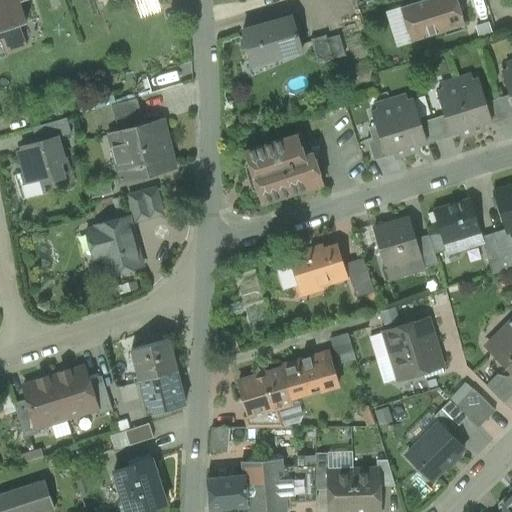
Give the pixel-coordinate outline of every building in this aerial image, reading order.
[(451,0),(426,0),(413,4),(417,16),(404,20),(411,42),(463,26),(456,3),(453,4),(451,0)] [(19,1),(0,7),(0,42),(1,42),(4,51),(25,44),(19,26),(26,23),(19,3),(19,1)] [(292,18),(242,32),(252,66),(301,51),(292,18)] [(325,37),(310,41),(317,65),(332,61),(325,37)] [(511,70),(503,74),(509,95),(511,103),(511,70)] [(478,82),(458,88),(472,133),(485,129),(482,123),(490,120),(485,103),(478,82)] [(458,88),(437,95),(444,116),(449,133),(450,133),(457,131),(459,137),(472,133),(458,88)] [(511,103),(509,95),(497,99),(504,120),(511,117),(511,103)] [(137,99),(111,106),(116,121),(141,114),(137,99)] [(497,99),(485,103),(490,120),(491,124),(504,120),(497,99)] [(414,102),(393,109),(407,154),(420,150),(418,143),(426,141),(421,123),(414,102)] [(393,109),(372,115),(375,126),(379,137),(384,154),(385,154),(393,151),(395,158),(407,154),(393,109)] [(444,116),(432,120),(439,141),(452,137),(450,133),(449,133),(444,116)] [(66,119),(32,129),(36,143),(56,137),(57,138),(71,134),(66,119)] [(432,120),(421,123),(426,141),(427,144),(439,141),(432,120)] [(163,121),(109,135),(121,182),(175,168),(163,121)] [(375,126),(369,128),(372,139),(379,137),(375,126)] [(297,135),(244,151),(261,205),(324,185),(313,152),(304,155),(297,135)] [(36,143),(22,148),(24,157),(20,158),(24,173),(15,176),(22,200),(46,193),(44,184),(63,178),(59,164),(64,162),(57,138),(56,137),(36,143)] [(372,139),(368,140),(374,161),(386,157),(385,154),(384,154),(379,137),(372,139)] [(108,182),(85,187),(88,200),(111,194),(108,182)] [(511,186),(494,192),(505,231),(505,232),(507,232),(511,230),(511,186)] [(154,188),(128,195),(136,222),(162,215),(154,188)] [(468,200),(433,211),(440,232),(443,243),(444,243),(478,232),(468,200)] [(128,217),(96,226),(97,229),(86,231),(93,260),(104,257),(109,276),(141,268),(128,217)] [(408,218),(374,228),(385,267),(420,257),(415,240),(408,218)] [(511,247),(507,232),(505,232),(505,231),(493,234),(501,259),(511,255),(511,247)] [(440,232),(429,235),(435,254),(446,251),(444,243),(443,243),(440,232)] [(484,247),(481,238),(478,232),(444,243),(446,251),(448,258),(484,247)] [(488,263),(501,259),(493,234),(481,238),(484,247),(488,263)] [(429,235),(415,240),(420,257),(424,268),(438,264),(429,235)] [(335,245),(310,253),(309,250),(289,256),(299,287),(317,282),(318,287),(346,279),(335,245)] [(511,255),(501,259),(504,271),(511,268),(511,255)] [(388,278),(424,268),(420,257),(385,267),(388,278)] [(364,259),(351,263),(354,274),(349,275),(356,296),(357,296),(357,295),(372,290),(372,291),(373,291),(364,259)] [(504,271),(501,259),(488,263),(492,275),(504,271)] [(428,294),(430,309),(446,306),(443,292),(428,294)] [(426,319),(384,332),(391,356),(434,343),(426,319)] [(511,321),(511,322),(509,320),(505,324),(508,326),(485,349),(511,375),(511,321)] [(380,359),(391,356),(384,332),(373,335),(380,359)] [(168,340),(131,351),(138,377),(134,378),(135,382),(177,372),(168,340)] [(434,343),(391,356),(399,380),(441,367),(434,343)] [(327,352),(282,365),(280,370),(289,398),(309,392),(307,386),(319,383),(322,391),(338,386),(327,352)] [(399,380),(391,356),(380,359),(388,384),(399,380)] [(84,367),(69,372),(68,370),(59,373),(59,375),(53,377),(66,419),(96,410),(97,409),(88,381),(84,367)] [(280,370),(267,374),(263,370),(254,373),(252,378),(238,382),(247,415),(248,417),(277,408),(290,404),(289,398),(280,370)] [(177,372),(135,382),(135,383),(139,382),(147,414),(185,404),(177,372)] [(506,378),(496,375),(486,386),(503,403),(511,393),(511,375),(510,374),(506,378)] [(46,377),(37,380),(38,382),(23,386),(27,400),(36,428),(37,428),(66,419),(53,377),(47,379),(46,377)] [(101,377),(88,381),(97,409),(96,410),(98,415),(112,411),(101,377)] [(464,398),(473,389),(467,384),(451,402),(456,407),(464,398)] [(494,411),(473,389),(464,398),(486,419),(494,411)] [(486,419),(464,398),(456,407),(467,417),(478,428),(486,419)] [(27,400),(13,404),(24,439),(39,434),(37,428),(36,428),(27,400)] [(439,424),(450,435),(467,417),(456,407),(451,402),(450,401),(433,418),(439,424)] [(277,408),(248,417),(247,415),(242,417),(246,429),(283,428),(277,408)] [(147,424),(124,431),(129,446),(152,439),(147,424)] [(406,457),(430,481),(463,448),(450,435),(439,424),(406,457)] [(210,447),(227,449),(229,429),(212,429),(210,447)] [(242,451),(243,430),(229,429),(227,449),(227,451),(242,451)] [(328,473),(327,453),(315,454),(315,458),(315,466),(316,490),(328,490),(327,473),(328,473)] [(315,458),(297,458),(297,467),(315,466),(315,458)] [(151,459),(113,472),(119,488),(125,486),(133,511),(140,511),(166,504),(151,459)] [(281,459),(243,462),(244,476),(246,506),(247,511),(285,511),(285,502),(282,468),(281,459)] [(387,460),(376,461),(376,470),(378,470),(378,486),(394,486),(387,460)] [(297,467),(282,468),(285,502),(316,501),(316,490),(315,466),(297,467)] [(376,470),(353,472),(354,511),(379,511),(378,486),(378,470),(376,470)] [(328,473),(327,473),(328,490),(328,511),(354,511),(353,472),(328,473)] [(244,476),(207,479),(210,510),(246,506),(244,476)] [(45,483),(0,497),(0,511),(40,511),(53,508),(45,483)]
